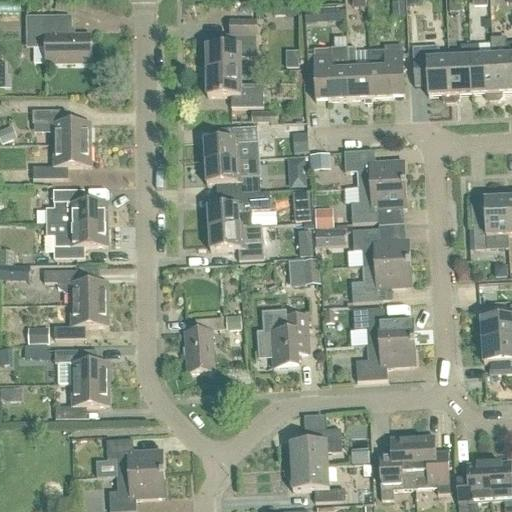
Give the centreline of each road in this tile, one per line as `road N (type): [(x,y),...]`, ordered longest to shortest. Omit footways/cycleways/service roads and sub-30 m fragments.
road 1 (residential): [(218,470),(161,408),(144,371),(144,0)]
road 2 (residential): [(447,400),(429,148)]
road 3 (residential): [(218,470),(261,425),(295,408),(447,400)]
